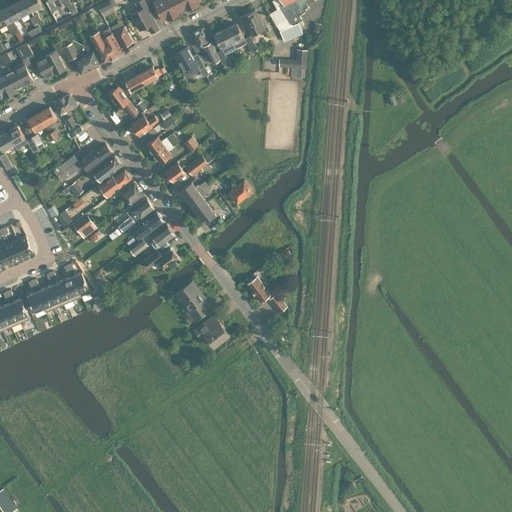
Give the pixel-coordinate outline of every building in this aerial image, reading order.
[(16,0),(13,0),(5,5),(18,28),(21,26),(15,15),(22,11),(16,0)] [(30,0),(16,0),(22,11),(33,6),(30,0)] [(30,0),(33,6),(36,11),(39,17),(43,15),(37,4),(43,0),(30,0)] [(70,0),(69,1),(74,10),(79,7),(75,0),(70,0)] [(150,20),(154,27),(160,24),(147,0),(139,0),(142,4),(132,9),(141,25),(150,20)] [(169,15),(175,12),(168,0),(155,0),(164,16),(168,14),(169,15)] [(180,8),(184,6),(180,0),(168,0),(175,12),(181,9),(180,8)] [(281,0),(288,13),(289,13),(292,18),(293,18),(303,13),(300,7),(309,3),(307,0),(281,0)] [(262,29),(267,26),(256,4),(243,11),(252,29),(260,25),(262,29)] [(0,21),(1,23),(8,19),(14,30),(18,28),(5,5),(0,7),(0,21)] [(81,11),(77,13),(82,22),(86,19),(81,11)] [(113,21),(116,26),(124,42),(134,37),(123,16),(113,21)] [(237,17),(226,23),(237,43),(248,38),(253,48),(258,45),(251,31),(245,33),(237,17)] [(286,35),(304,28),(299,17),(281,25),(286,35)] [(40,20),(34,23),(37,29),(43,26),(40,20)] [(221,55),(217,47),(204,23),(194,28),(201,42),(205,40),(214,58),(221,55)] [(216,28),(223,41),(224,44),(217,47),(221,55),(225,62),(231,58),(226,49),(237,43),(226,23),(216,28)] [(115,52),(103,31),(100,25),(91,30),(106,57),(115,52)] [(113,25),(103,31),(115,52),(124,47),(113,25)] [(57,45),(48,50),(57,68),(67,63),(61,51),(67,48),(61,36),(55,40),(57,45)] [(28,37),(23,40),(29,51),(34,48),(28,37)] [(65,42),(70,54),(79,50),(74,37),(65,42)] [(29,51),(23,40),(17,43),(23,54),(29,51)] [(200,50),(196,52),(190,42),(177,49),(184,61),(182,62),(189,73),(205,64),(207,63),(200,50)] [(306,71),(307,62),(308,44),(298,43),(297,54),(280,53),(280,60),(292,61),(291,71),(306,71)] [(95,46),(76,56),(83,69),(102,59),(95,46)] [(4,50),(0,52),(0,55),(3,61),(12,56),(11,54),(8,48),(4,50)] [(47,74),(57,68),(48,50),(37,55),(47,74)] [(26,57),(16,62),(26,81),(35,76),(26,57)] [(155,61),(142,69),(147,79),(160,72),(160,70),(162,69),(160,64),(157,66),(155,61)] [(16,62),(6,67),(16,86),(26,81),(16,62)] [(6,67),(0,70),(0,78),(6,91),(7,93),(17,88),(16,86),(6,67)] [(214,68),(209,71),(213,78),(218,75),(214,68)] [(134,86),(147,79),(142,69),(128,76),(131,81),(128,83),(130,87),(133,85),(134,86)] [(120,82),(116,85),(114,85),(111,86),(111,88),(110,89),(120,103),(125,100),(133,112),(139,108),(120,82)] [(71,89),(56,97),(64,109),(80,100),(73,90),(71,89)] [(395,90),(390,92),(393,100),(398,98),(395,90)] [(147,102),(140,93),(136,96),(143,105),(147,102)] [(157,93),(148,98),(151,102),(160,97),(157,93)] [(52,101),(41,107),(49,120),(59,113),(52,101)] [(172,108),(167,101),(161,106),(166,112),(172,108)] [(38,126),(49,120),(41,107),(31,113),(38,126)] [(142,130),(160,116),(157,112),(150,116),(146,111),(134,120),(142,130)] [(68,116),(72,123),(77,120),(73,113),(68,116)] [(171,113),(163,119),(167,123),(175,117),(171,113)] [(73,127),(77,132),(86,125),(83,120),(73,127)] [(19,121),(9,127),(16,139),(19,144),(29,138),(36,149),(42,145),(34,132),(29,135),(28,133),(27,133),(19,121)] [(0,137),(5,146),(16,139),(9,127),(0,131),(0,137)] [(56,132),(57,132),(53,127),(48,130),(52,135),(56,132)] [(147,140),(154,150),(178,132),(174,127),(168,132),(168,131),(162,136),(159,131),(147,140)] [(193,145),(200,139),(194,131),(187,137),(193,145)] [(173,151),(170,146),(176,142),(174,140),(180,135),(178,132),(154,150),(161,159),(173,151)] [(98,145),(97,144),(82,155),(90,165),(115,146),(108,137),(98,145)] [(15,161),(7,147),(1,151),(9,164),(15,161)] [(63,175),(83,160),(74,149),(55,164),(63,175)] [(103,176),(104,175),(125,159),(117,150),(95,166),(103,176)] [(170,172),(172,173),(174,176),(190,164),(194,169),(210,157),(204,150),(188,162),(187,160),(184,163),(180,158),(168,168),(168,169),(169,170),(170,172)] [(210,157),(212,161),(222,154),(219,150),(210,157)] [(15,161),(10,165),(14,171),(19,168),(15,161)] [(109,190),(121,181),(134,171),(128,164),(116,172),(115,170),(101,180),(109,190)] [(41,169),(35,172),(38,177),(42,175),(44,174),(41,169)] [(256,185),(247,173),(230,187),(239,198),(250,189),(251,190),(256,187),(255,186),(256,185)] [(78,175),(71,180),(78,191),(85,185),(78,175)] [(146,188),(137,175),(124,185),(127,189),(124,191),(126,194),(129,192),(132,196),(130,197),(131,199),(146,188)] [(180,185),(188,195),(211,180),(208,175),(202,180),(201,179),(197,182),(193,176),(180,185)] [(188,195),(195,205),(208,197),(204,192),(209,189),(208,188),(213,183),(211,180),(188,195)] [(68,181),(63,186),(65,189),(71,184),(68,181)] [(227,184),(216,188),(220,200),(231,196),(227,184)] [(137,217),(136,216),(156,202),(149,192),(135,203),(140,209),(134,213),(132,211),(119,220),(124,227),(137,217)] [(56,205),(62,202),(57,194),(51,197),(56,205)] [(73,195),(65,200),(68,205),(76,200),(73,195)] [(215,207),(208,197),(195,205),(202,216),(208,212),(210,216),(216,212),(213,208),(215,207)] [(67,204),(58,210),(65,221),(74,214),(67,204)] [(159,205),(135,223),(142,233),(166,215),(159,205)] [(81,228),(82,227),(86,233),(99,223),(90,211),(76,221),(81,228)] [(218,223),(227,215),(224,212),(215,219),(218,223)] [(154,230),(157,234),(153,237),(157,244),(162,241),(162,242),(178,230),(169,219),(154,230)] [(115,226),(110,229),(114,234),(119,230),(115,226)] [(28,230),(19,234),(26,250),(35,246),(28,230)] [(145,233),(132,244),(138,251),(151,240),(145,233)] [(19,234),(11,237),(18,254),(26,250),(19,234)] [(11,237),(2,241),(10,257),(18,254),(11,237)] [(2,241),(0,241),(0,258),(1,261),(10,257),(2,241)] [(168,265),(183,254),(176,245),(175,246),(172,242),(163,249),(159,243),(145,254),(150,261),(160,254),(168,265)] [(84,266),(75,270),(84,291),(93,287),(84,266)] [(75,270),(66,274),(75,295),(84,291),(75,270)] [(273,281),(272,282),(268,285),(258,271),(247,279),(261,299),(269,293),(280,308),(288,302),(273,281)] [(66,274),(57,277),(66,298),(75,295),(66,274)] [(193,314),(208,302),(202,294),(205,292),(192,275),(177,287),(189,304),(187,306),(193,314)] [(57,277),(48,281),(57,302),(66,298),(57,277)] [(48,281),(39,285),(46,302),(45,302),(47,306),(57,302),(48,281)] [(39,285),(29,289),(36,306),(45,302),(46,302),(39,285)] [(116,299),(128,291),(125,286),(112,295),(116,299)] [(103,294),(100,289),(94,292),(98,297),(103,294)] [(23,292),(14,296),(23,317),(32,313),(23,292)] [(14,296),(5,300),(14,321),(23,317),(14,296)] [(5,300),(0,302),(0,314),(5,325),(14,321),(5,300)] [(228,329),(218,316),(220,314),(215,308),(194,324),(200,332),(205,329),(213,340),(228,329)] [(0,487),(0,497),(9,510),(19,504),(5,484),(0,487)]
